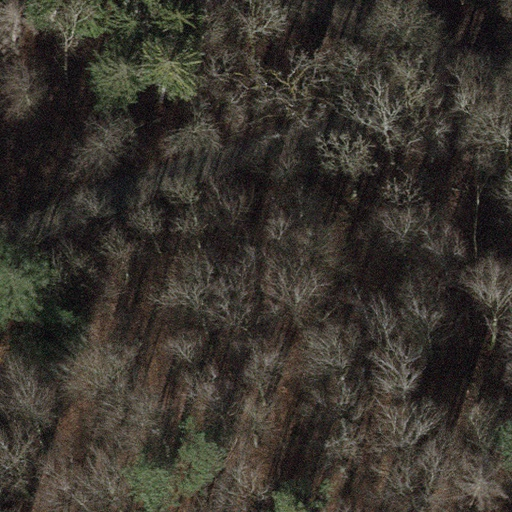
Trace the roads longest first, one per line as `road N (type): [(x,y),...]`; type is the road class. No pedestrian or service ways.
road 1 (track): [(0,242),(305,152),(511,64)]
road 2 (track): [(351,0),(424,44),(511,46)]
